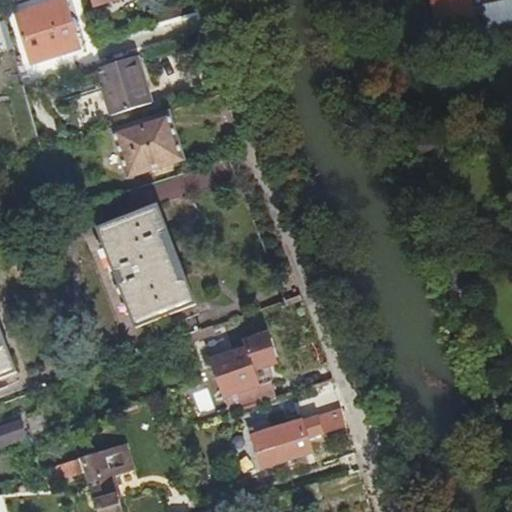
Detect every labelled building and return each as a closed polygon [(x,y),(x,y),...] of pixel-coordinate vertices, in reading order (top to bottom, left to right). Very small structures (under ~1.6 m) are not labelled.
[(10,0),(9,1),(11,8),(37,0),(10,0)] [(37,0),(11,8),(30,65),(36,86),(63,78),(83,71),(77,51),(88,48),(72,0),(37,0)] [(122,0),(93,0),(96,8),(122,0)] [(152,30),(204,15),(202,5),(200,0),(191,0),(148,13),(152,30)] [(472,16),(468,0),(435,0),(440,23),(472,16)] [(94,47),(103,45),(101,38),(92,40),(94,47)] [(70,101),(105,90),(113,117),(153,105),(139,58),(99,71),(98,67),(83,71),(63,78),(70,101)] [(407,106),(396,110),(400,124),(411,121),(407,106)] [(184,162),(169,114),(112,131),(127,180),(184,162)] [(166,236),(170,235),(159,209),(99,232),(105,246),(101,248),(112,276),(109,277),(114,291),(118,290),(129,318),(133,316),(138,331),(199,308),(188,281),(184,283),(166,236)] [(212,357),(216,369),(251,356),(253,363),(283,353),(274,330),(247,340),(249,344),(212,357)] [(0,381),(19,374),(7,343),(3,345),(0,338),(0,381)] [(219,377),(233,414),(267,403),(253,363),(251,356),(216,369),(219,377)] [(312,440),(348,429),(343,414),(318,421),(319,425),(304,429),(303,425),(272,434),(269,428),(252,432),(258,456),(268,453),(279,450),(312,440)] [(0,446),(27,438),(22,423),(0,430),(0,446)] [(316,455),(312,440),(279,450),(283,465),(316,455)] [(95,503),(119,496),(117,489),(124,486),(121,477),(137,472),(129,446),(82,460),(95,503)] [(279,450),(268,453),(272,468),(283,465),(279,450)] [(284,511),(324,500),(320,486),(272,500),(275,511),(284,511)] [(124,511),(119,496),(95,503),(97,511),(124,511)] [(131,504),(132,511),(167,511),(164,504),(158,505),(156,499),(146,502),(145,499),(131,504)]
